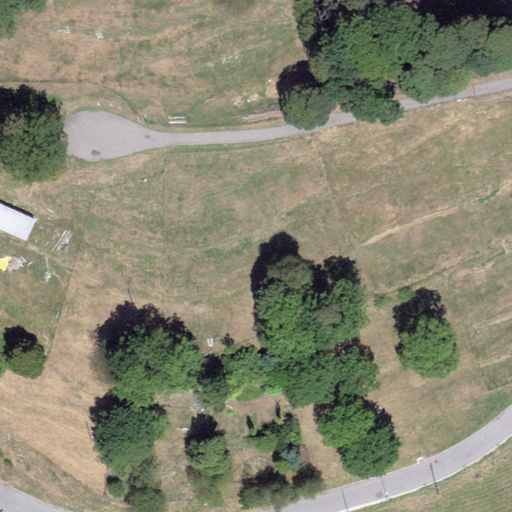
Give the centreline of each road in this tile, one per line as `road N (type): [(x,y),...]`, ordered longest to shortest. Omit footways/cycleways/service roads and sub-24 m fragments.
road 1 (unclassified): [(511,83),(269,136),(156,143),(88,136)]
road 2 (tertiary): [(305,511),(432,469),(511,420)]
